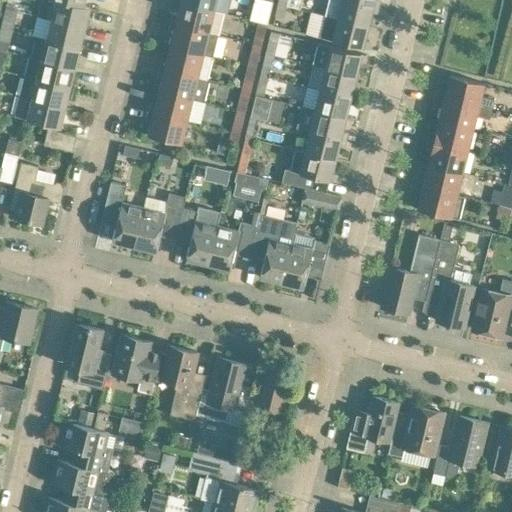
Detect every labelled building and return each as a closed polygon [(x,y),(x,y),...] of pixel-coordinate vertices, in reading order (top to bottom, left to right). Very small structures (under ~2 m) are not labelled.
[(7,0),(6,8),(16,11),(18,0),(7,0)] [(50,19),(84,27),(89,7),(57,0),(54,0),(55,0),(50,19)] [(181,0),(181,2),(214,10),(216,0),(181,0)] [(267,23),(272,1),(267,0),(263,0),(258,21),(267,23)] [(278,0),(278,4),(286,6),(299,9),(301,0),(278,0)] [(376,13),(378,6),(353,0),(341,0),(337,18),(368,26),(371,12),(376,13)] [(172,13),(170,23),(219,35),(224,13),(214,10),(181,2),(178,14),(172,13)] [(283,17),(286,6),(278,4),(275,15),(283,17)] [(11,30),(16,11),(6,8),(1,28),(11,30)] [(368,26),(337,18),(325,15),(320,37),(367,49),(369,41),(364,40),(368,26)] [(50,19),(45,39),(80,47),(84,27),(50,19)] [(261,45),(267,23),(258,21),(253,43),(261,45)] [(173,34),(170,46),(214,57),(219,35),(170,23),(168,33),(173,34)] [(271,32),(266,53),(274,55),(278,35),(279,34),(271,32)] [(37,37),(32,57),(41,59),(75,67),(80,47),(45,39),(37,37)] [(0,40),(0,48),(6,50),(8,42),(0,40)] [(253,43),(247,65),(256,67),(261,45),(253,43)] [(366,55),(318,43),(313,65),(325,67),(356,75),(359,61),(364,62),(366,55)] [(162,57),(159,67),(208,79),(214,57),(170,46),(167,58),(162,57)] [(271,66),(274,55),(266,53),(263,65),(271,66)] [(31,56),(26,76),(70,87),(75,67),(41,59),(32,57),(31,56)] [(244,79),(242,87),(251,89),(256,67),(247,65),(244,79)] [(211,79),(208,79),(159,67),(157,77),(162,78),(159,90),(192,98),(205,102),(211,79)] [(325,67),(320,88),(356,97),(357,90),(352,89),(356,75),(325,67)] [(493,100),(481,97),(484,83),(450,74),(444,97),(491,109),(493,100)] [(65,107),(70,87),(36,79),(26,76),(22,96),(65,107)] [(258,83),(255,95),(263,97),(266,85),(258,83)] [(354,104),(356,97),(320,88),(315,109),(345,117),(349,103),(354,104)] [(151,101),(149,111),(187,120),(192,98),(159,90),(156,103),(151,101)] [(271,98),(263,97),(255,95),(250,116),(266,119),(271,98)] [(48,124),(59,127),(60,127),(65,107),(22,96),(16,117),(48,124)] [(240,96),(237,109),(245,111),(248,98),(240,96)] [(444,97),(439,119),(473,128),(476,116),(489,119),(491,109),(444,97)] [(300,128),(310,130),(345,139),(347,132),(342,131),(345,117),(315,109),(305,107),(300,128)] [(242,125),(245,111),(237,109),(233,122),(242,125)] [(181,143),(187,120),(149,111),(146,121),(151,122),(148,135),(181,143)] [(433,141),(468,150),(473,128),(439,119),(433,141)] [(58,131),(59,127),(48,124),(44,144),(73,151),(77,135),(58,131)] [(248,125),(245,136),(253,138),(256,127),(248,125)] [(310,130),(305,151),(335,159),(338,145),(343,146),(345,139),(310,130)] [(236,147),(240,133),(231,131),(228,145),(236,147)] [(253,138),(245,136),(242,148),(250,150),(253,138)] [(0,179),(12,182),(18,155),(22,141),(9,138),(5,152),(1,167),(0,166),(0,179)] [(433,141),(428,163),(462,172),(468,150),(433,141)] [(124,146),(122,154),(136,158),(138,149),(124,146)] [(288,170),(285,182),(325,192),(328,180),(335,182),(337,174),(332,173),(335,159),(305,151),(295,149),(290,171),(288,170)] [(160,154),(157,163),(171,167),(173,157),(160,154)] [(64,186),(62,186),(61,182),(57,181),(54,184),(53,183),(35,179),(38,166),(21,162),(10,204),(17,206),(15,217),(43,224),(49,199),(60,202),(64,186)] [(423,186),(457,194),(462,172),(428,163),(423,186)] [(237,172),(234,182),(236,182),(261,188),(265,189),(268,180),(244,174),(237,172)] [(114,241),(134,246),(135,241),(144,207),(122,202),(126,185),(111,181),(102,215),(117,219),(112,241),(114,241)] [(305,202),(338,210),(342,196),(325,192),(285,182),(308,188),(305,202)] [(423,186),(417,209),(451,217),(461,219),(467,196),(457,194),(423,186)] [(511,193),(503,191),(500,205),(511,207),(511,203),(511,193)] [(135,241),(134,246),(156,251),(158,241),(160,235),(174,239),(175,239),(183,207),(185,196),(170,192),(167,203),(165,212),(144,207),(135,241)] [(500,205),(496,218),(508,221),(511,207),(500,205)] [(183,241),(190,243),(186,259),(208,264),(217,225),(220,213),(199,207),(198,211),(183,207),(175,239),(183,241)] [(253,241),(248,257),(249,257),(263,261),(259,276),(281,282),(291,243),(294,232),(296,222),(264,214),(259,213),(256,225),(253,241)] [(233,253),(248,257),(253,241),(256,225),(240,221),(238,230),(217,225),(208,264),(229,269),(233,253)] [(436,320),(463,326),(474,285),(450,279),(459,244),(448,242),(453,223),(445,221),(440,239),(425,300),(426,300),(424,308),(437,312),(436,320)] [(390,266),(381,306),(409,313),(412,297),(425,300),(440,239),(419,234),(410,271),(390,266)] [(320,279),(321,279),(330,243),(322,241),(315,239),(314,241),(312,248),(291,243),(281,282),(303,287),(307,272),(321,275),(320,279)] [(511,307),(511,280),(502,278),(499,292),(482,288),(472,328),(501,336),(508,307),(511,307)] [(30,342),(38,309),(6,301),(4,306),(0,308),(0,349),(0,350),(3,336),(12,338),(11,340),(14,341),(15,339),(30,342)] [(102,329),(76,322),(66,365),(80,369),(77,382),(103,389),(111,357),(96,353),(102,329)] [(140,379),(137,390),(151,393),(161,353),(148,350),(151,340),(121,333),(111,372),(140,379)] [(177,383),(169,415),(194,421),(196,414),(202,388),(203,383),(192,380),(198,352),(167,345),(159,379),(177,383)] [(196,414),(242,425),(249,398),(237,395),(245,363),(218,357),(210,389),(202,388),(196,414)] [(254,406),(268,409),(265,425),(278,428),(292,375),(263,368),(254,406)] [(0,404),(4,406),(20,409),(26,385),(25,385),(24,389),(0,382),(0,404)] [(365,421),(353,418),(346,447),(365,452),(368,437),(390,442),(396,419),(398,412),(399,412),(399,411),(398,411),(401,401),(371,394),(365,421)] [(396,419),(390,442),(388,453),(402,456),(404,447),(433,453),(443,412),(413,405),(409,422),(396,419)] [(81,411),(78,422),(92,426),(95,414),(81,411)] [(98,411),(94,428),(104,430),(108,414),(98,411)] [(459,416),(451,447),(440,444),(433,473),(452,477),(459,473),(462,461),(476,465),(486,423),(487,423),(457,415),(457,416),(459,416)] [(126,416),(122,432),(142,437),(146,422),(126,416)] [(66,421),(60,445),(73,449),(70,462),(83,465),(83,466),(100,470),(100,471),(108,473),(114,449),(106,447),(110,431),(104,430),(94,428),(66,421)] [(511,428),(494,424),(494,425),(501,427),(491,468),(511,473),(511,428)] [(177,436),(175,447),(187,450),(190,439),(177,436)] [(149,442),(145,458),(159,461),(162,446),(149,442)] [(233,462),(236,462),(255,467),(257,455),(236,450),(233,462)] [(192,452),(188,469),(207,474),(207,477),(201,498),(214,501),(254,511),(260,489),(237,484),(231,482),(236,462),(233,462),(212,456),(192,452)] [(57,459),(51,483),(64,486),(61,500),(74,503),(74,504),(90,508),(104,511),(106,511),(112,489),(96,485),(100,471),(100,470),(83,466),(83,465),(70,462),(57,459)] [(341,476),(339,486),(349,488),(351,478),(341,476)] [(382,497),(391,500),(394,490),(384,488),(384,489),(382,497)] [(360,511),(342,507),(340,511),(396,511),(399,502),(375,496),(370,511),(360,511)] [(48,497),(44,511),(89,511),(90,508),(74,504),(74,503),(61,500),(48,497)] [(254,511),(214,501),(211,511),(254,511)]
